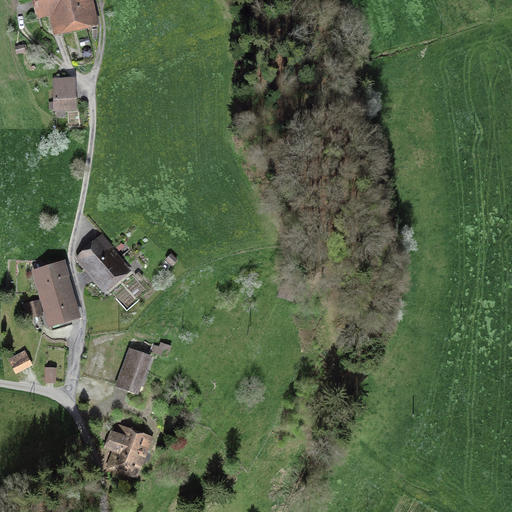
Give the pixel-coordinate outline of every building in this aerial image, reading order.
[(93,23),(87,0),(33,0),(37,17),(51,13),(55,32),(93,23)] [(73,116),(69,82),(46,84),(50,119),(73,116)] [(129,272),(100,238),(76,259),(105,293),(129,272)] [(177,264),(166,255),(159,263),(170,272),(177,264)] [(70,276),(65,260),(31,270),(48,327),(81,318),(69,276),(70,276)] [(39,299),(28,302),(32,318),(43,315),(39,299)] [(172,346),(160,342),(159,346),(154,344),(151,352),(161,355),(165,348),(170,350),(172,346)] [(155,357),(129,348),(115,386),(138,394),(141,386),(144,387),(155,357)] [(33,365),(25,350),(8,359),(16,374),(33,365)] [(45,367),(44,383),(56,384),(57,368),(45,367)] [(134,481),(152,437),(126,426),(122,437),(108,432),(102,449),(115,454),(108,471),(134,481)]
